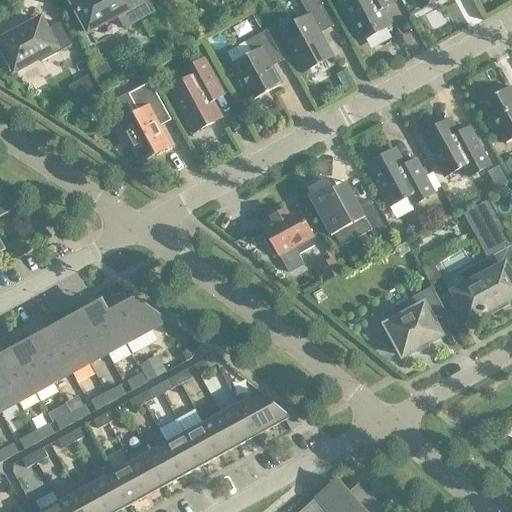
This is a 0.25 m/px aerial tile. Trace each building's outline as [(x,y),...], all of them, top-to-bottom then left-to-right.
[(76,0),(72,2),(88,31),(117,15),(124,29),(152,14),(144,0),(76,0)] [(333,26),(319,0),(299,0),(308,16),(281,31),(304,73),(332,57),(320,34),(333,26)] [(338,0),(361,41),(390,26),(381,10),(394,3),(392,0),(338,0)] [(416,0),(421,9),(437,0),(416,0)] [(261,11),(253,16),(255,20),(260,28),(268,24),(261,11)] [(39,58),(40,61),(41,62),(72,46),(59,23),(47,30),(41,20),(0,41),(0,44),(5,53),(0,55),(9,72),(14,70),(14,71),(39,58)] [(279,52),(267,31),(247,42),(252,52),(233,63),(240,76),(237,78),(236,82),(239,88),(243,89),(246,87),(253,100),(281,85),(267,58),(279,52)] [(221,118),(213,102),(225,95),(205,59),(182,72),(187,80),(169,90),(193,133),(221,118)] [(220,65),(226,75),(231,72),(226,63),(220,65)] [(85,91),(95,85),(89,75),(79,80),(85,91)] [(128,94),(138,111),(138,112),(115,125),(125,143),(131,139),(140,156),(145,160),(169,146),(153,116),(165,110),(150,83),(128,94)] [(482,102),(483,103),(490,117),(488,119),(487,123),(490,129),(494,130),(497,129),(505,144),(511,139),(511,89),(510,87),(502,91),(501,89),(497,88),(490,92),(489,95),(491,98),(482,102)] [(450,120),(422,135),(444,177),(462,167),(468,178),(491,165),(470,127),(458,134),(450,120)] [(390,207),(408,197),(412,206),(435,193),(434,191),(426,177),(416,158),(404,164),(396,150),(367,165),(390,207)] [(507,181),(498,165),(487,171),(496,187),(507,181)] [(426,177),(434,191),(440,187),(433,173),(426,177)] [(331,185),(309,197),(331,236),(334,235),(341,247),(371,231),(373,236),(386,229),(371,201),(359,207),(350,189),(339,192),(336,187),(333,189),(331,185)] [(510,242),(487,200),(464,214),(486,255),(510,242)] [(0,216),(10,211),(0,205),(0,245),(2,245),(0,240),(0,216)] [(287,214),(286,212),(285,210),(272,217),(274,221),(263,227),(269,237),(265,240),(271,252),(276,249),(279,256),(296,247),(300,254),(314,246),(310,239),(313,237),(297,208),(287,214)] [(49,256),(56,252),(53,245),(45,248),(49,256)] [(506,301),(511,298),(511,300),(511,251),(511,249),(463,276),(468,285),(453,293),(455,296),(451,298),(458,311),(462,309),(469,321),(483,313),(486,317),(508,305),(506,301)] [(341,273),(333,259),(321,266),(328,280),(341,273)] [(446,314),(432,288),(406,303),(407,305),(395,312),(399,318),(385,325),(391,336),(385,339),(391,350),(397,346),(403,357),(441,336),(433,321),(446,314)] [(168,321),(140,301),(111,317),(126,344),(168,321)] [(111,317),(105,306),(87,315),(84,310),(108,354),(126,344),(111,317)] [(108,354),(84,310),(66,320),(90,364),(108,354)] [(90,364),(66,320),(48,330),(72,374),(90,364)] [(72,374),(48,330),(30,339),(54,384),(72,374)] [(54,384),(30,339),(12,349),(36,393),(54,384)] [(201,346),(193,340),(183,354),(186,361),(191,359),(201,346)] [(36,393),(12,349),(15,355),(0,363),(0,369),(18,403),(36,393)] [(141,367),(149,382),(167,372),(159,357),(141,367)] [(210,369),(205,360),(194,366),(199,375),(210,369)] [(18,403),(0,369),(0,411),(1,413),(18,403)] [(192,379),(187,370),(176,375),(181,384),(192,379)] [(129,381),(134,390),(147,383),(142,374),(129,381)] [(181,384),(176,375),(166,381),(171,390),(181,384)] [(119,387),(106,393),(111,403),(124,396),(119,387)] [(155,399),(150,390),(140,395),(145,404),(155,399)] [(292,418),(260,392),(239,404),(257,437),(261,434),(260,433),(265,431),(265,432),(292,418)] [(111,403),(106,393),(93,400),(98,409),(111,403)] [(145,404),(140,395),(129,401),(134,410),(145,404)] [(257,437),(239,404),(221,414),(239,446),(248,441),(247,440),(252,438),(252,439),(257,437)] [(83,406),(70,413),(75,422),(88,415),(83,406)] [(120,418),(115,409),(104,415),(109,424),(120,418)] [(75,422),(70,413),(58,420),(63,429),(75,422)] [(239,446),(221,414),(203,424),(221,456),(230,451),(230,450),(234,448),(234,449),(239,446)] [(109,424),(104,415),(94,421),(99,430),(109,424)] [(221,456),(203,424),(185,434),(203,466),(212,461),(212,460),(216,458),(217,459),(221,456)] [(47,426),(34,433),(39,442),(52,435),(47,426)] [(84,438),(79,429),(68,434),(73,443),(84,438)] [(39,442),(34,433),(22,439),(27,449),(39,442)] [(73,443),(68,434),(58,440),(63,449),(73,443)] [(203,466),(185,434),(167,444),(184,476),(194,471),(193,470),(198,468),(198,469),(203,466)] [(184,476),(167,444),(149,453),(167,486),(176,481),(175,480),(180,477),(180,478),(184,476)] [(11,445),(0,451),(0,454),(4,461),(16,454),(11,445)] [(127,456),(131,463),(149,496),(158,491),(157,490),(162,487),(162,488),(167,486),(149,453),(145,446),(127,456)] [(48,457),(43,448),(33,454),(37,463),(48,457)] [(37,463),(33,454),(22,460),(27,469),(37,463)] [(149,496),(131,463),(113,473),(131,505),(140,500),(139,499),(144,497),(144,498),(149,496)] [(131,505),(113,473),(95,483),(111,511),(118,511),(122,510),(122,509),(126,507),(126,508),(131,505)] [(314,498),(315,499),(299,511),(355,511),(373,497),(360,482),(350,492),(337,478),(314,498)] [(111,511),(95,483),(77,493),(87,511),(111,511)] [(87,511),(77,493),(59,502),(64,511),(87,511)] [(384,511),(385,511),(373,497),(355,511),(384,511)] [(64,511),(59,502),(41,511),(64,511)]
